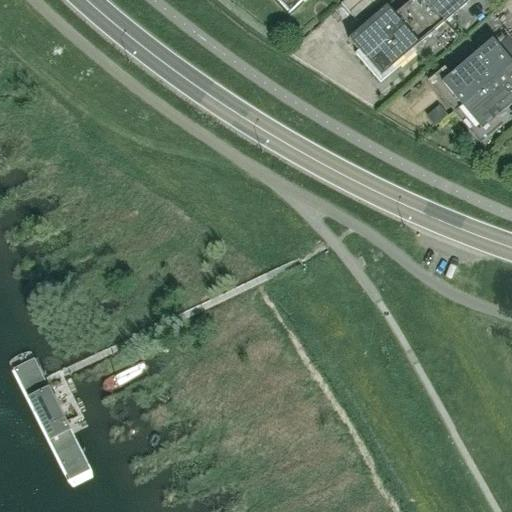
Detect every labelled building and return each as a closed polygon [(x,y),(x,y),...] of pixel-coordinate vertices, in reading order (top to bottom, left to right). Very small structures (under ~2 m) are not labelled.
[(271,0),(287,16),(303,0),(271,0)] [(414,52),(412,50),(471,0),(410,0),(391,16),(384,8),(346,41),(356,52),(353,54),(378,83),(414,52)] [(490,42),(464,63),(484,87),(510,65),(490,42)] [(484,87),(464,63),(439,85),(459,108),(484,87)] [(511,68),(510,65),(484,87),(505,111),(511,104),(511,68)] [(505,111),(484,87),(459,108),(480,132),(505,111)] [(430,122),(444,110),(432,96),(418,108),(430,122)] [(68,488),(92,477),(28,350),(5,362),(68,488)]
